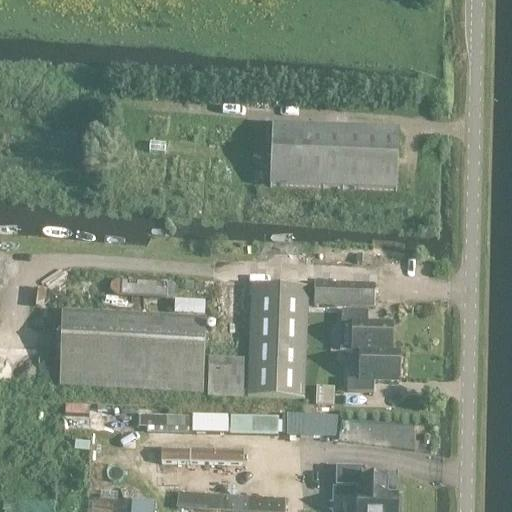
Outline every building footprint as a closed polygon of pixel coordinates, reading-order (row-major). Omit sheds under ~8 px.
[(269,188),(270,189),(396,194),(399,133),(272,127),(269,188)] [(176,298),(177,284),(118,282),(118,296),(176,298)] [(375,288),(364,287),(314,286),(314,307),(374,309),(375,288)] [(304,401),(308,290),(251,287),(245,399),(304,401)] [(206,315),(207,302),(176,300),(176,314),(206,315)] [(341,313),(341,325),(351,325),(351,356),(358,356),(358,354),(392,355),(392,326),(368,326),(368,314),(341,313)] [(59,388),(203,395),(205,323),(61,315),(59,388)] [(392,355),(358,354),(358,356),(358,383),(347,383),(347,395),(373,396),(374,383),(398,383),(399,356),(392,355)] [(208,359),(207,399),(243,400),(245,361),(208,359)] [(335,405),(336,389),(318,388),(317,405),(335,405)] [(278,420),(192,419),(139,418),(139,429),(149,430),(149,435),(277,438),(278,420)] [(287,439),(335,440),(336,423),(287,421),(287,439)] [(243,455),(190,453),(162,452),(161,466),(243,468),(243,455)] [(337,471),(336,488),(359,489),(359,497),(357,497),(356,511),(397,511),(397,497),(386,497),(386,482),(361,482),(361,471),(337,471)] [(178,495),(177,511),(194,511),(286,511),(287,502),(178,495)]
